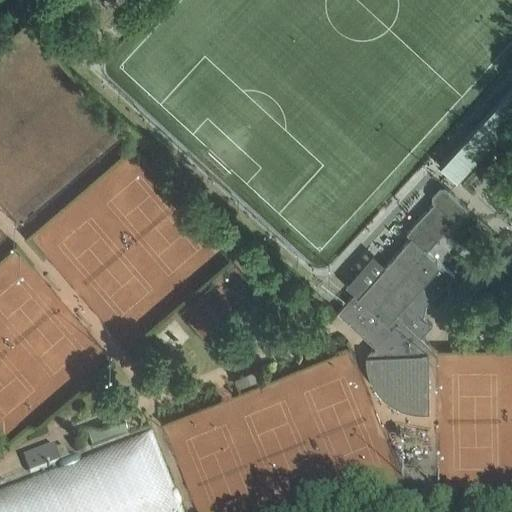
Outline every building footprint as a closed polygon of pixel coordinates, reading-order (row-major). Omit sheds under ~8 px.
[(427,249),(455,218),(465,207),(441,187),(440,187),(433,195),(433,198),(435,200),(408,229),(412,233),(359,292),(391,322),(432,277),(443,287),(454,274),(427,249)] [(428,304),(443,287),(432,277),(391,322),(359,292),(357,290),(337,311),(374,345),(369,350),(375,379),(388,398),(401,406),(422,410),(429,409),(428,407),(424,407),(424,391),(428,391),(428,388),(424,388),(424,373),(428,373),(428,370),(427,370),(427,354),(428,354),(428,351),(425,351),(431,345),(421,336),(432,324),(417,310),(424,303),(428,304)] [(250,382),(247,372),(235,377),(239,387),(250,382)] [(126,420),(87,434),(93,449),(132,435),(126,420)] [(24,460),(30,476),(60,464),(53,448),(24,460)]
